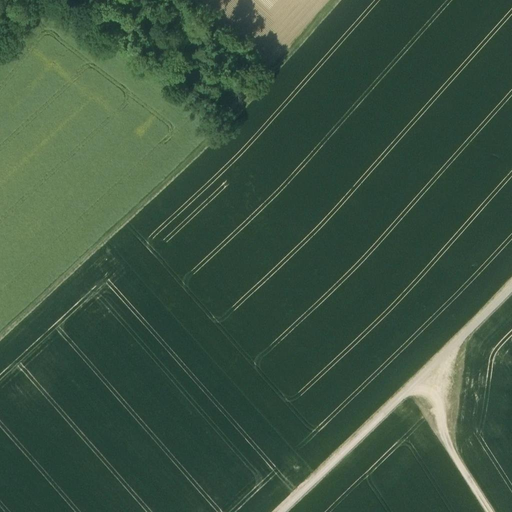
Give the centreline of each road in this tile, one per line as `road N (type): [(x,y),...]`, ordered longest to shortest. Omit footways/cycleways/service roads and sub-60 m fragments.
road 1 (track): [(336,0),(216,130),(0,332)]
road 2 (track): [(281,511),(511,285)]
